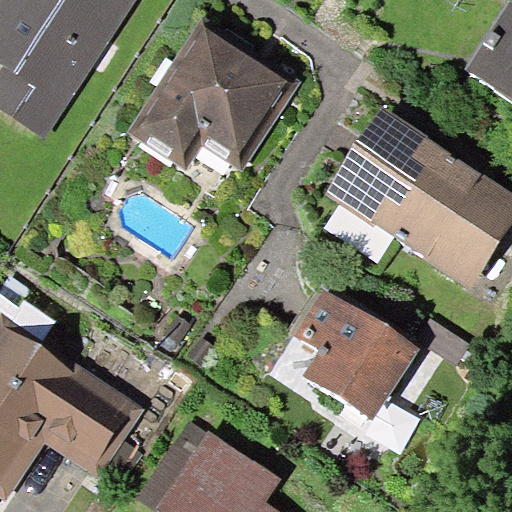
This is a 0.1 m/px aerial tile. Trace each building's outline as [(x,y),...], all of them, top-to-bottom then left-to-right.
[(97,0),(5,0),(0,8),(0,68),(8,74),(14,64),(63,96),(98,42),(78,29),(97,0)] [(511,14),(507,12),(464,79),(511,109),(511,14)] [(234,163),(281,91),(201,39),(138,136),(179,162),(195,137),(234,163)] [(335,202),(396,241),(443,170),(382,130),(335,202)] [(451,171),(445,167),(443,170),(396,241),(393,245),(400,250),(403,246),(463,285),(510,214),(449,174),(451,171)] [(362,425),(407,357),(324,303),(297,345),(317,359),(314,363),(316,365),(303,385),(362,425)] [(425,329),(416,343),(451,366),(460,352),(425,329)] [(0,488),(37,433),(91,469),(124,419),(0,336),(0,488)] [(324,454),(350,472),(367,447),(341,429),(324,454)] [(205,440),(157,511),(264,511),(261,510),(276,487),(205,440)]
